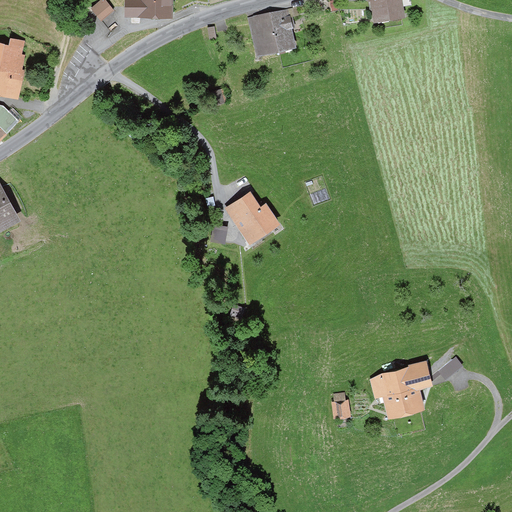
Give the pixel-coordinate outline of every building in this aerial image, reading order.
[(124,22),(105,0),(100,0),(91,8),(111,33),(124,22)] [(149,0),(149,1),(128,1),(128,20),(174,19),(173,0),(149,0)] [(373,0),(380,26),(407,19),(402,0),(373,0)] [(290,9),(269,14),(278,51),(299,46),(290,9)] [(259,55),(278,51),(269,14),(250,18),(259,55)] [(2,44),(0,54),(0,94),(19,99),(29,49),(2,44)] [(216,107),(229,103),(224,88),(212,91),(216,107)] [(1,105),(0,106),(0,122),(8,130),(18,120),(1,105)] [(2,182),(0,183),(0,229),(21,218),(2,182)] [(252,194),(229,209),(251,241),(279,222),(267,205),(262,209),(252,194)] [(214,242),(225,244),(229,229),(218,227),(214,242)] [(449,376),(463,366),(459,359),(444,369),(449,376)] [(428,361),(372,376),(377,398),(389,395),(394,416),(429,407),(423,385),(434,382),(428,361)] [(349,399),(333,402),(336,417),(352,414),(349,399)]
